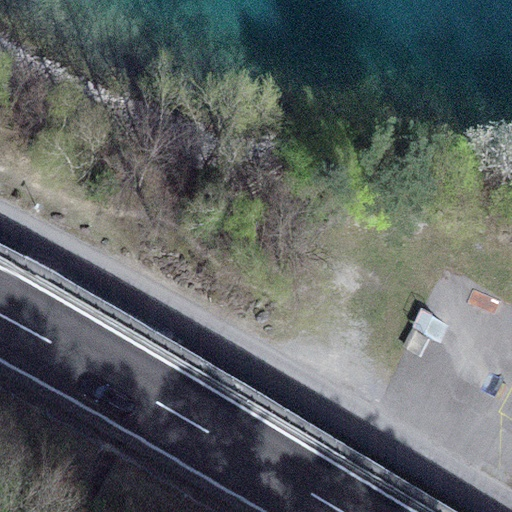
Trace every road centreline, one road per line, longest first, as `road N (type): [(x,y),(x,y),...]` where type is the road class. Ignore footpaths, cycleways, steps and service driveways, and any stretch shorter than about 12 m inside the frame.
road 1 (residential): [(511,511),(0,227)]
road 2 (motorway): [(344,511),(0,315)]
